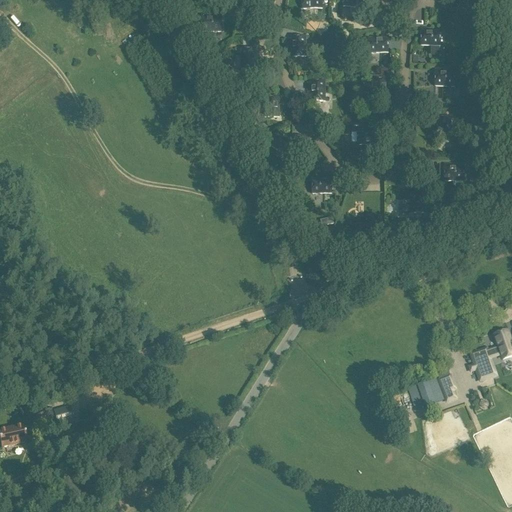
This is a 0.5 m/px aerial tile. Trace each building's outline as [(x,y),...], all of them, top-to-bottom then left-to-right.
[(250,10),(250,16),(258,16),(265,16),(265,10),(265,4),(265,3),(268,3),(267,0),(250,0),(250,4),(250,10)] [(303,10),(308,10),(314,10),(315,10),(322,10),(323,10),(323,8),(323,6),(322,0),(302,0),(303,2),(303,10)] [(343,8),(350,8),(351,8),(357,8),(363,8),(363,1),(362,0),(343,0),(343,2),(343,8)] [(202,25),(202,32),(203,32),(208,33),(209,33),(215,33),(221,33),(221,25),(221,18),(215,18),(208,18),(208,15),(202,15),(202,18),(202,25)] [(421,29),(421,32),(421,40),(421,47),(422,47),(423,47),(428,47),(429,47),(435,47),(441,47),(441,39),(441,32),(430,32),(427,32),(427,29),(423,29),(421,29)] [(369,47),(369,54),(375,54),(380,54),(381,54),(388,54),(388,48),(388,42),(388,36),(382,36),(382,39),(375,39),(369,39),(369,47)] [(288,38),(288,45),(291,45),(291,51),(291,58),(299,58),(306,58),(306,52),(306,47),(306,45),(306,39),(306,38),(302,38),(295,38),(288,38)] [(433,59),(443,59),(444,49),(434,48),(433,59)] [(248,50),(241,50),(241,54),(241,57),(241,58),(241,63),(241,69),(241,71),(249,71),(256,71),(256,64),(256,57),(259,57),(259,53),(259,51),(259,50),(255,50),(248,50)] [(391,65),(393,57),(386,55),(384,63),(391,65)] [(435,80),(435,87),(436,87),(442,87),(443,87),(447,87),(448,87),(455,87),(455,80),(455,73),(448,73),(446,73),(442,73),(442,69),(435,69),(435,73),(435,80)] [(373,88),(373,90),(373,91),(373,100),(380,100),(388,100),(388,94),(388,87),(391,87),(391,80),(385,80),(379,80),(373,80),(373,81),(373,88)] [(307,83),(307,89),(310,89),(310,96),(310,102),(318,102),(325,102),(325,95),(325,92),(325,83),(325,82),(319,83),(313,83),(307,83)] [(265,110),(265,118),(266,118),(273,118),(279,118),(279,110),(279,105),(282,105),(282,99),(276,99),(271,98),(265,98),(265,103),(265,110)] [(440,114),(433,114),(433,117),(433,125),(433,132),(434,132),(440,132),(442,132),(446,132),(452,132),(452,125),(452,117),(446,117),(442,117),(439,117),(440,114)] [(354,134),(352,133),(352,135),(352,143),(358,143),(358,146),(365,146),(368,146),(371,146),(371,149),(377,149),(377,143),(377,137),(377,131),(371,131),(364,131),(358,131),(358,134),(354,134)] [(292,151),(292,158),(299,158),(307,158),(307,151),(307,145),(309,145),(309,138),(299,138),(293,138),(292,138),(292,145),(292,146),(292,148),(292,151)] [(445,182),(451,182),(454,182),(455,182),(463,182),(464,182),(464,174),(464,167),(457,167),(451,167),(451,164),(445,164),(445,167),(445,174),(445,182)] [(312,187),(312,195),(318,195),(323,195),(324,195),(332,195),(332,194),(332,187),(332,180),(332,177),(325,177),(325,180),(319,180),(312,180),(312,187)] [(406,179),(404,189),(414,191),(417,181),(406,179)] [(411,207),(411,214),(419,214),(426,214),(426,207),(426,201),(429,201),(429,194),(426,194),(419,194),(412,194),(411,194),(411,202),(411,204),(411,207)] [(363,230),(363,237),(370,237),(378,237),(378,230),(378,224),(381,224),(381,217),(378,217),(371,217),(363,217),(363,225),(363,230)] [(319,235),(327,239),(329,233),(322,230),(319,235)] [(475,365),(467,367),(470,374),(477,372),(481,382),(496,377),(490,359),(501,355),(503,361),(511,357),(511,343),(511,344),(507,332),(495,336),(498,346),(487,350),(487,349),(471,355),(475,365)] [(450,374),(427,383),(434,403),(444,400),(445,404),(457,399),(453,391),(457,390),(450,374)] [(417,386),(408,390),(415,410),(425,406),(417,386)] [(488,410),(494,406),(490,401),(485,404),(488,410)] [(73,407),(54,413),(57,423),(76,418),(73,407)] [(23,426),(0,431),(0,444),(1,448),(27,442),(26,438),(38,435),(35,425),(24,428),(23,426)] [(77,436),(66,441),(71,452),(83,446),(77,436)] [(28,481),(20,485),(24,493),(32,489),(28,481)] [(40,496),(30,502),(35,510),(45,505),(40,496)]
